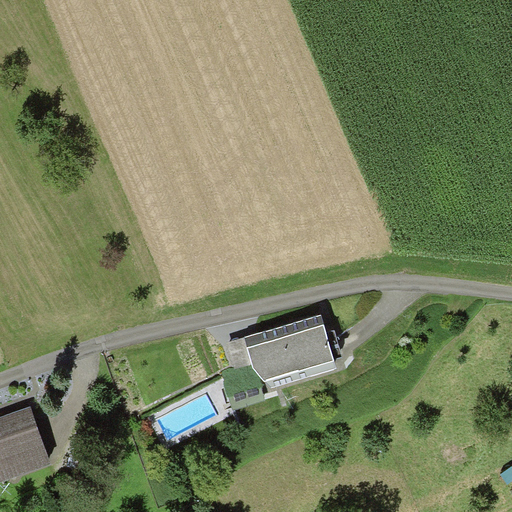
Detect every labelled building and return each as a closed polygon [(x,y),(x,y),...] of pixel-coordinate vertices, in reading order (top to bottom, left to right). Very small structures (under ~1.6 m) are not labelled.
[(327,325),(321,307),(245,333),(253,357),(273,378),(337,358),(334,348),(331,337),(327,325)] [(335,323),(327,325),(331,337),(334,348),(342,346),(335,323)] [(253,357),(245,333),(227,338),(235,363),(253,357)] [(237,408),(268,400),(265,387),(234,394),(237,408)] [(0,475),(51,456),(30,401),(0,412),(0,475)]
